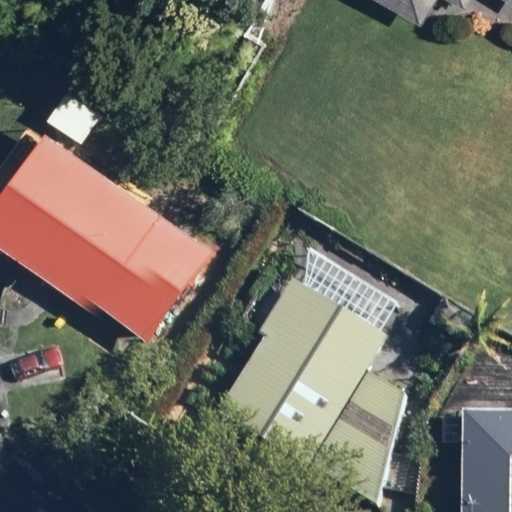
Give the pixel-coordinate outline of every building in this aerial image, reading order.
[(511,0),(392,0),(429,23),(443,0),(459,0),(473,9),(478,0),(511,0)] [(73,92),(55,121),(89,142),(107,113),(73,92)] [(0,218),(0,233),(157,350),(227,258),(62,135),(0,218)] [(274,332),(271,336),(276,339),(228,419),(382,511),(413,399),(375,377),(396,343),(387,338),(405,308),(318,256),(297,291),(284,284),(260,323),(274,332)] [(511,511),(511,419),(473,419),(472,511),(511,511)]
